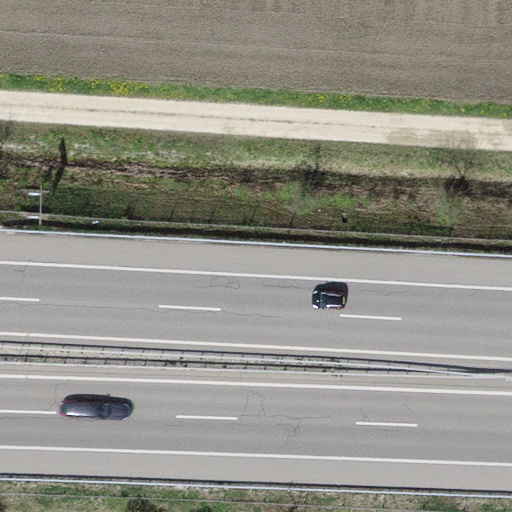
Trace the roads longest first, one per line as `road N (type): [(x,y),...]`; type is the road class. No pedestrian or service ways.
road 1 (track): [(0,119),(511,147)]
road 2 (motorway): [(511,325),(0,298)]
road 3 (motorway): [(0,410),(511,429)]
